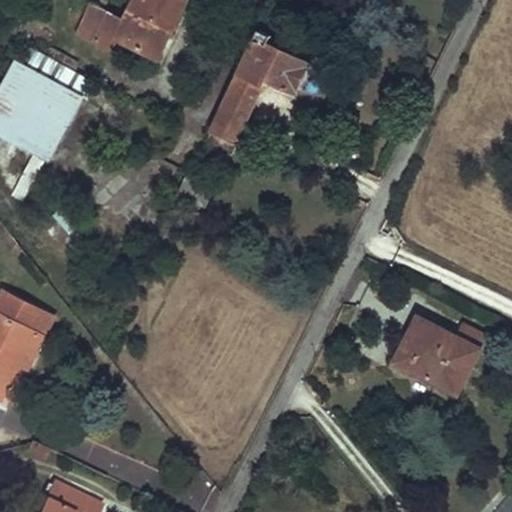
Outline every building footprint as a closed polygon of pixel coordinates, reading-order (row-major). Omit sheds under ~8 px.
[(86,0),(91,2),(77,32),(89,38),(104,10),(119,17),(128,0),(86,0)] [(104,10),(89,38),(108,47),(114,34),(155,54),(182,0),(128,0),(119,17),(104,10)] [(268,32),(259,27),(206,138),(231,151),(268,78),(294,90),(308,62),(265,41),(268,32)] [(24,45),(16,61),(85,98),(94,82),(24,45)] [(0,132),(52,160),(85,98),(16,61),(0,89),(0,132)] [(216,185),(190,173),(178,201),(204,214),(216,185)] [(53,317),(5,291),(0,301),(0,398),(16,366),(10,364),(27,330),(42,338),(53,317)] [(456,337),(418,318),(394,361),(459,391),(487,336),(462,324),(456,337)] [(10,364),(16,366),(25,371),(42,338),(27,330),(10,364)] [(44,458),(49,449),(37,443),(32,453),(44,458)] [(96,511),(100,504),(57,482),(41,511),(96,511)]
